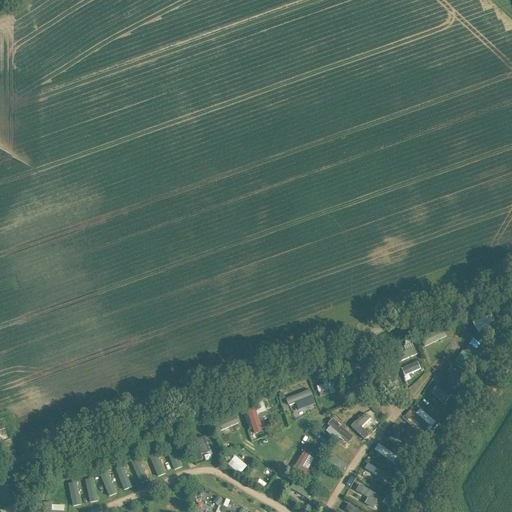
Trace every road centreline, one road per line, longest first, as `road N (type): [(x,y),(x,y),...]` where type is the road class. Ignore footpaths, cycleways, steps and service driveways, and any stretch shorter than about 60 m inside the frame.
road 1 (unclassified): [(0,467),(511,282)]
road 2 (track): [(511,353),(429,484)]
